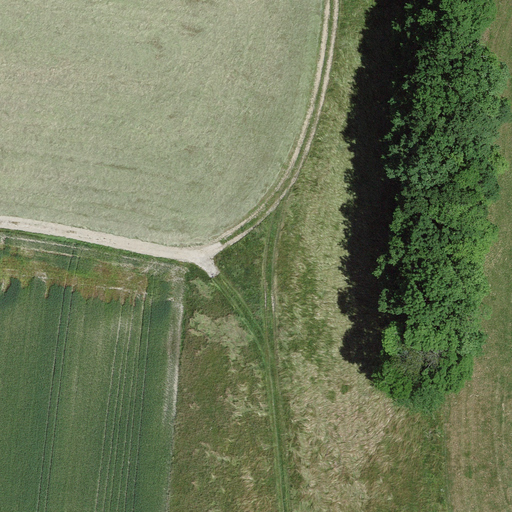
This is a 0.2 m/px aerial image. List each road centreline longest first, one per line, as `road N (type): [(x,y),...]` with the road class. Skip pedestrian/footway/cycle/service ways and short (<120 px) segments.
road 1 (track): [(0,226),(190,258),(239,285),(272,332),(286,511)]
road 2 (track): [(190,258),(262,223),(333,134),(350,0)]
road 3 (track): [(272,332),(333,134)]
